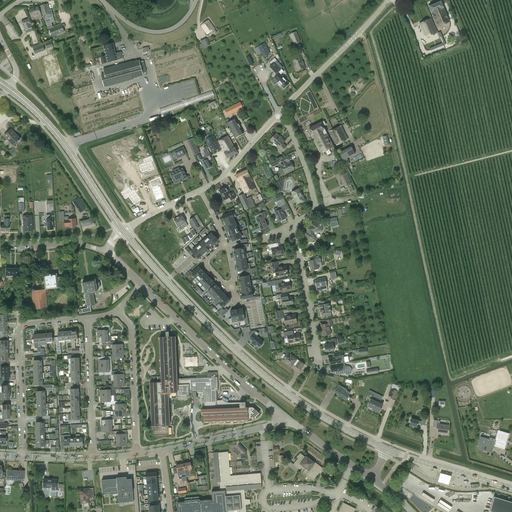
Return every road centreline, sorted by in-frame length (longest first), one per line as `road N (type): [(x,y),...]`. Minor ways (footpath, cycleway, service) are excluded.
road 1 (tertiary): [(387,448),(279,387),(122,230)]
road 2 (residential): [(21,458),(18,331),(87,321)]
road 3 (residential): [(284,417),(143,287)]
road 4 (tertiary): [(122,230),(64,145),(8,89)]
road 5 (unclassified): [(277,116),(387,0)]
road 6 (residential): [(134,453),(131,332),(120,309)]
road 7 (residential): [(314,368),(292,225)]
road 8 (residential): [(90,458),(87,321)]
road 9 (tertiary): [(511,488),(387,448)]
road 10 (residential): [(292,225),(315,204),(287,124),(277,116)]
road 11 (residential): [(161,449),(284,417)]
